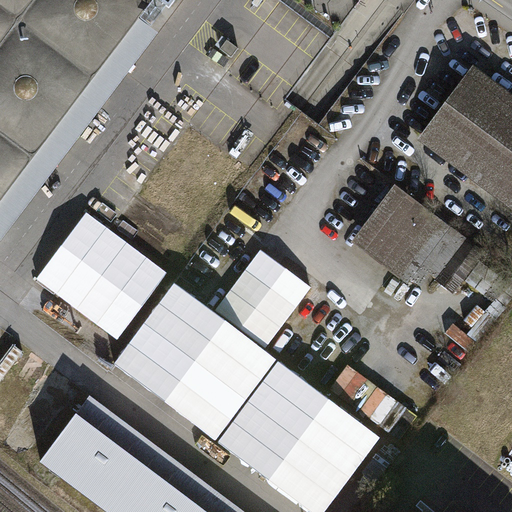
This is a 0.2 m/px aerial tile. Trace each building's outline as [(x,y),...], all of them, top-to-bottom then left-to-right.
[(0,0),(0,237),(156,30),(140,19),(154,0),(161,0),(172,7),(177,0),(0,0)] [(412,128),(511,205),(511,89),(469,56),(412,128)] [(391,184),(346,241),(412,292),(457,235),(391,184)] [(90,210),(39,277),(120,339),(172,272),(90,210)] [(199,428),(308,281),(233,225),(124,374),(199,428)] [(37,458),(107,511),(244,511),(87,393),(37,458)]
